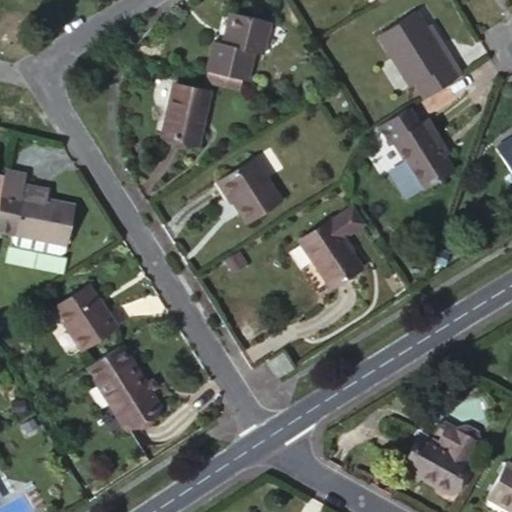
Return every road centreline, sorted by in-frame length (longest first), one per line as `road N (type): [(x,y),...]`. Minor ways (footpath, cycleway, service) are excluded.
road 1 (residential): [(265,439),(32,67),(140,0)]
road 2 (residential): [(277,431),(511,285)]
road 3 (residential): [(384,511),(309,469),(277,431)]
road 4 (residential): [(154,511),(265,439)]
